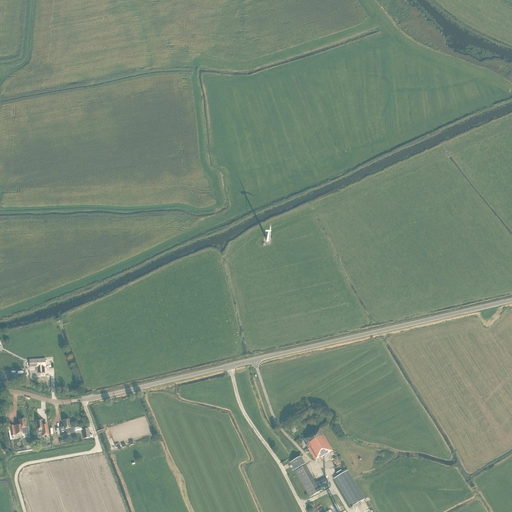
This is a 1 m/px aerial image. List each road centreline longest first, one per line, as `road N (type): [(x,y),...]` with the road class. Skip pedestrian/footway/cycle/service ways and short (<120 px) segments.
road 1 (tertiary): [(0,391),(82,400),(511,300)]
road 2 (track): [(94,433),(96,450),(20,467),(15,479),(24,511)]
